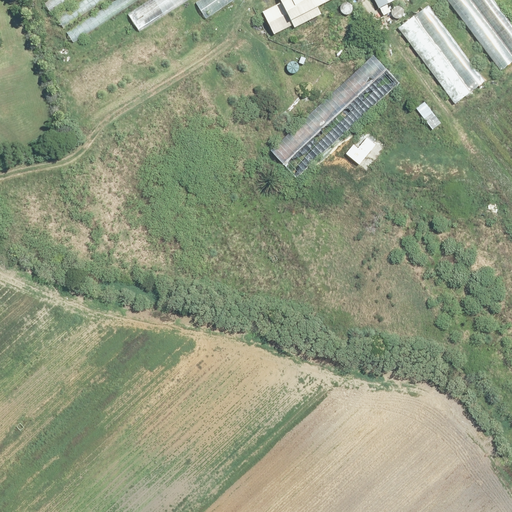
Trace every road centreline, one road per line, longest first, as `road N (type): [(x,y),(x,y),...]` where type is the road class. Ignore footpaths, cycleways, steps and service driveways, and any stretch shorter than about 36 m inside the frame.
road 1 (unknown): [(157,0),(290,261),(248,284)]
road 2 (unknown): [(248,284),(105,0)]
road 3 (unknown): [(248,284),(15,415)]
road 4 (unknown): [(70,381),(30,452),(32,511)]
